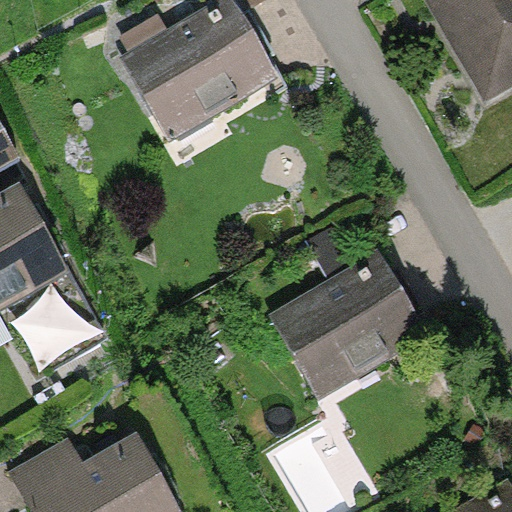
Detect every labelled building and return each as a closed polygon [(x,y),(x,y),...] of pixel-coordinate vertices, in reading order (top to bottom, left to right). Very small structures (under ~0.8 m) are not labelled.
[(295,81),(252,0),(247,0),(136,59),(179,142),(295,81)] [(511,0),(430,0),(488,97),(511,82),(511,0)] [(0,178),(20,167),(0,130),(0,308),(13,301),(54,372),(101,346),(18,198),(0,207),(0,178)] [(416,329),(379,262),(276,318),(319,397),(407,349),(401,337),(416,329)] [(172,511),(133,444),(86,471),(71,443),(15,475),(36,511),(172,511)] [(511,511),(511,493),(509,489),(468,511),(511,511)]
